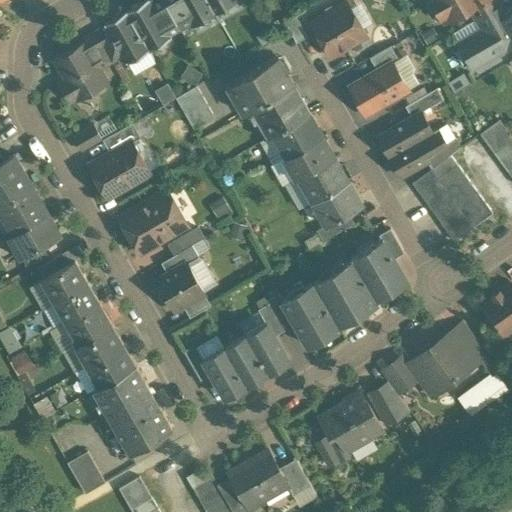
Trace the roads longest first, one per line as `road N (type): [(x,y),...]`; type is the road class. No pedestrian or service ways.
road 1 (residential): [(86,0),(46,22),(29,42),(24,92),(34,126),(210,427),(229,429),(338,366),(440,291)]
road 2 (residential): [(440,291),(310,66)]
